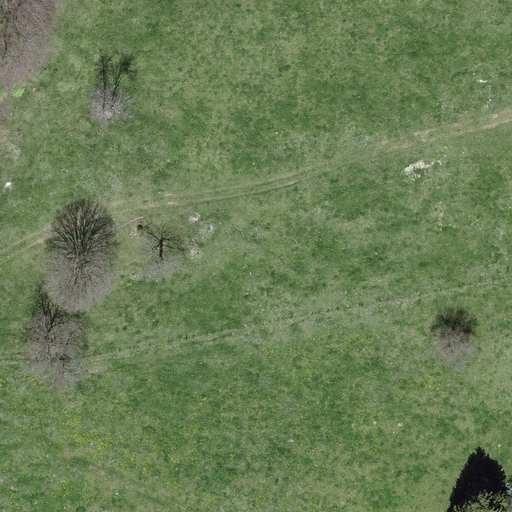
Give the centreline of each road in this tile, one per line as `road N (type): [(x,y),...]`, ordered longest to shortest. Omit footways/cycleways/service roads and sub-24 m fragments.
road 1 (track): [(511,112),(405,138),(311,175),(51,232),(0,262)]
road 2 (track): [(0,424),(191,511)]
